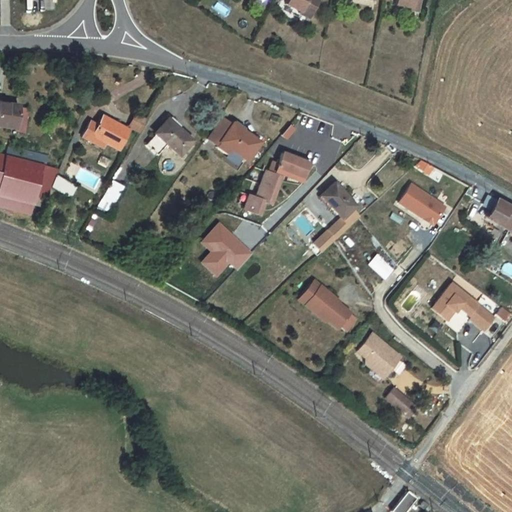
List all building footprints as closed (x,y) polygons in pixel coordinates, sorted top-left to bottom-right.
[(285,0),(284,4),(298,12),(298,13),(307,19),(317,0),(285,0)] [(387,0),(390,1),(389,0),(394,0),(394,4),(410,7),(409,9),(420,12),(422,0),(387,0)] [(17,106),(0,102),(0,125),(13,128),(13,131),(23,132),(27,109),(17,107),(17,106)] [(145,120),(135,115),(128,127),(138,132),(145,120)] [(101,116),(99,119),(112,126),(114,123),(101,116)] [(155,134),(145,145),(156,155),(166,144),(178,155),(190,141),(177,128),(179,126),(169,117),(154,133),(155,134)] [(241,133),(230,125),(219,118),(205,138),(216,146),(219,142),(229,149),(245,160),(258,142),(242,131),(241,133)] [(89,121),(81,137),(94,143),(96,138),(104,143),(117,149),(127,130),(114,123),(112,126),(99,119),(96,125),(89,121)] [(232,122),(230,125),(241,133),(242,131),(243,130),(232,122)] [(94,143),(92,145),(100,150),(104,143),(96,138),(94,143)] [(216,146),(226,153),(229,149),(219,142),(216,146)] [(0,154),(0,206),(29,214),(32,205),(38,206),(41,196),(46,198),(51,187),(55,175),(58,169),(45,166),(47,156),(8,146),(6,156),(0,154)] [(307,163),(281,153),(277,164),(271,162),(267,172),(264,171),(254,198),(247,195),(242,209),(257,215),(262,202),(269,204),(280,177),(273,175),(276,168),(301,178),(307,163)] [(276,168),(273,175),(280,177),(280,175),(299,182),(301,178),(276,168)] [(75,186),(55,175),(51,187),(69,197),(75,186)] [(101,198),(97,206),(108,212),(112,204),(122,187),(111,181),(101,198)] [(335,181),(333,183),(341,192),(343,190),(335,181)] [(407,181),(394,202),(431,226),(444,204),(407,181)] [(333,183),(319,196),(340,218),(354,206),(341,192),(333,183)] [(511,208),(496,200),(488,214),(509,227),(511,222),(511,208)] [(486,213),(484,216),(507,230),(509,227),(488,214),(486,213)] [(256,237),(250,243),(256,248),(261,242),(256,237)] [(256,248),(253,250),(259,256),(267,247),(261,242),(256,248)] [(374,252),(364,262),(380,279),(390,269),(374,252)] [(309,278),(293,298),(342,336),(358,315),(309,278)] [(482,330),(493,315),(447,280),(426,307),(444,321),(454,308),(482,330)] [(350,352),(380,378),(399,356),(369,330),(350,352)] [(393,388),(384,398),(406,417),(411,412),(415,407),(393,388)] [(424,424),(411,412),(406,417),(418,429),(424,424)] [(406,491),(390,511),(403,511),(415,498),(406,491)]
